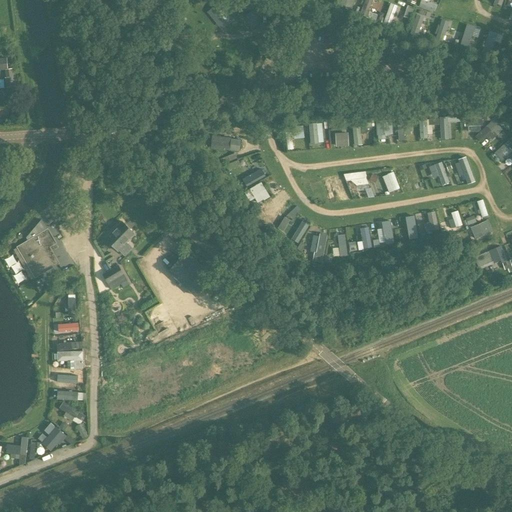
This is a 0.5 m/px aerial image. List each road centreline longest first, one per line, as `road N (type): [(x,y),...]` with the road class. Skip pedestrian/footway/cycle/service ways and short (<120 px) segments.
road 1 (track): [(298,0),(264,76),(264,100),(270,140),(306,202),(332,215),(483,186),(471,152),(458,148),(291,165)]
road 2 (tertiary): [(511,480),(446,450),(384,405),(97,147)]
road 3 (tertiary): [(97,147),(122,122),(157,110),(472,87),(511,74)]
road 4 (track): [(97,147),(75,188),(72,215),(88,265),(50,297),(44,407),(0,431)]
